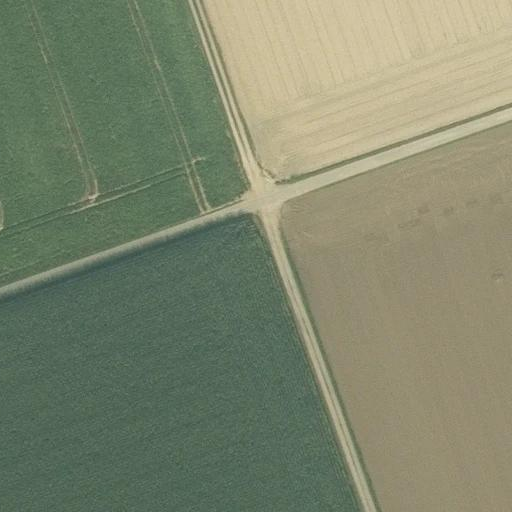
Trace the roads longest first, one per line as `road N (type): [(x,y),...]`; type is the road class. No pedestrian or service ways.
road 1 (unclassified): [(0,295),(511,114)]
road 2 (track): [(188,0),(367,511)]
